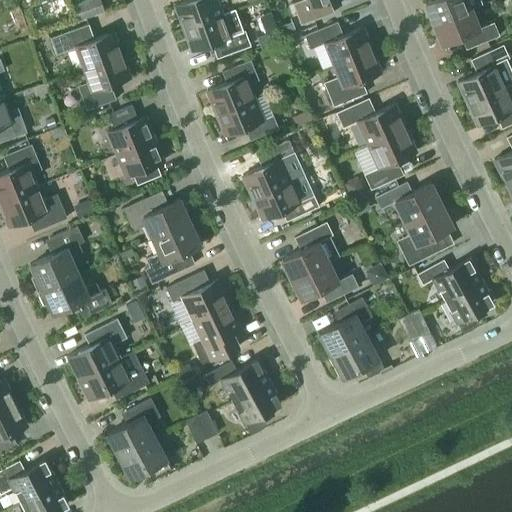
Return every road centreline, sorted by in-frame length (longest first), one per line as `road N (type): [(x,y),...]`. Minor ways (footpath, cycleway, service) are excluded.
road 1 (residential): [(329,416),(223,203),(143,0)]
road 2 (residential): [(511,259),(462,166),(392,0)]
road 3 (residential): [(111,511),(0,278)]
road 4 (residential): [(329,416),(126,511)]
road 5 (residential): [(511,327),(329,416)]
